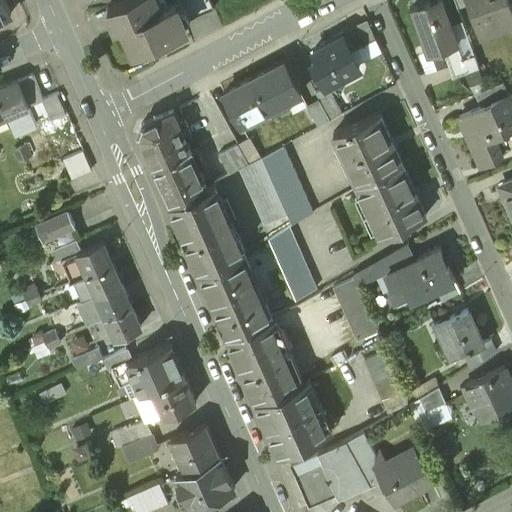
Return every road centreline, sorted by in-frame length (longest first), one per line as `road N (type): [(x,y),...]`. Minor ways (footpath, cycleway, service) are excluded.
road 1 (tertiary): [(272,511),(93,110)]
road 2 (residential): [(375,0),(511,320)]
road 3 (residential): [(330,0),(93,110)]
